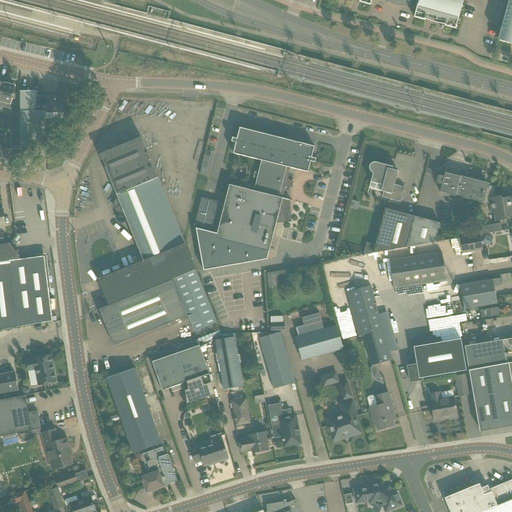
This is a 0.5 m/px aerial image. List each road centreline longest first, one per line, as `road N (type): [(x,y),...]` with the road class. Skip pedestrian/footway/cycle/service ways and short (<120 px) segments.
road 1 (unclassified): [(511,161),(286,97),(112,81)]
road 2 (unclassified): [(117,511),(78,378),(65,191)]
road 3 (unclassified): [(169,511),(263,483),(405,462)]
road 4 (residential): [(511,90),(288,27)]
